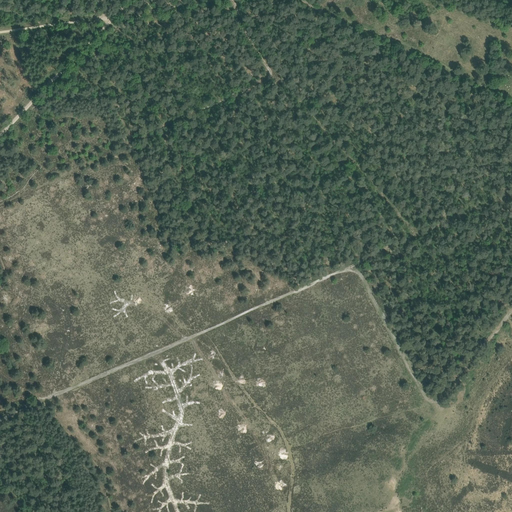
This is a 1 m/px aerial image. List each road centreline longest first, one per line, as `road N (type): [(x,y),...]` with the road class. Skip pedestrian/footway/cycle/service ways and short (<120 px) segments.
road 1 (track): [(354,264),(0,419)]
road 2 (track): [(511,193),(354,264)]
road 3 (track): [(126,136),(260,86),(267,67)]
road 4 (track): [(0,134),(108,19)]
road 5 (track): [(0,35),(108,19),(135,0)]
